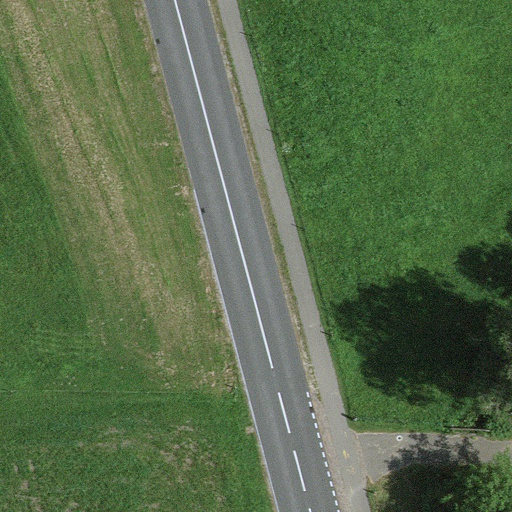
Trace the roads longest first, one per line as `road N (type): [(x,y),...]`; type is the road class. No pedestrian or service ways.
road 1 (secondary): [(176,0),(310,511)]
road 2 (track): [(299,471),(397,450),(511,452)]
